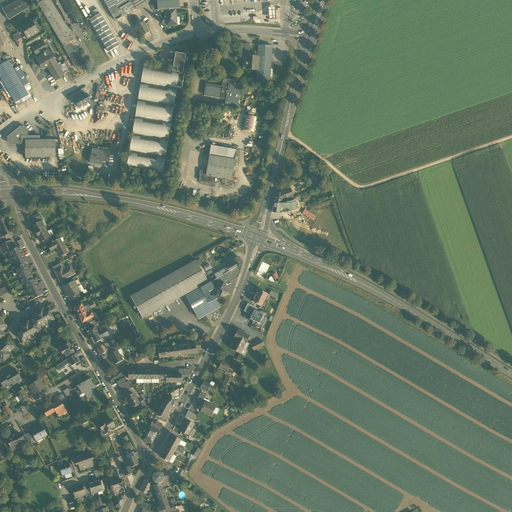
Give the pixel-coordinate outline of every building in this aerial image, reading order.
[(18,0),(2,10),(9,20),(30,8),(25,0),(18,0)] [(50,0),(45,0),(39,4),(64,47),(70,44),(75,41),(50,0)] [(108,9),(117,4),(115,0),(103,0),(108,9)] [(116,21),(136,9),(130,0),(123,0),(117,4),(108,9),(116,21)] [(146,0),(130,0),(136,9),(148,2),(146,0)] [(157,0),(158,11),(165,10),(165,9),(176,8),(176,9),(180,8),(179,0),(157,0)] [(268,8),(269,20),(276,19),(275,7),(268,8)] [(171,24),(171,25),(175,25),(175,19),(177,19),(176,9),(176,8),(165,9),(165,10),(167,25),(171,24)] [(100,14),(89,20),(108,52),(119,46),(100,14)] [(22,28),(28,38),(38,32),(32,22),(22,28)] [(137,27),(142,37),(150,33),(144,23),(137,27)] [(13,36),(16,42),(22,38),(18,32),(13,36)] [(33,48),(36,54),(42,51),(43,53),(48,50),(44,42),(33,48)] [(74,52),(70,44),(64,47),(68,55),(74,52)] [(258,57),(258,63),(257,70),(256,80),(263,81),(270,81),(271,63),(272,46),(258,45),(258,57)] [(48,66),(56,81),(64,76),(64,75),(59,67),(58,67),(48,50),(43,53),(45,56),(37,60),(41,66),(42,65),(44,68),(48,66)] [(68,55),(76,69),(85,64),(77,50),(74,52),(68,55)] [(179,72),(183,72),(186,55),(175,53),(173,70),(179,72)] [(257,70),(258,63),(258,57),(250,57),(248,57),(248,59),(247,65),(250,65),(250,70),(257,70)] [(0,76),(15,103),(20,101),(24,98),(25,99),(31,96),(28,91),(26,91),(24,88),(24,87),(13,69),(8,61),(0,65),(0,76)] [(59,67),(64,75),(71,71),(66,63),(59,67)] [(127,169),(162,175),(177,87),(182,88),(184,72),(183,72),(179,72),(173,70),(144,65),(127,169)] [(19,66),(13,69),(24,87),(29,84),(19,66)] [(225,104),(238,106),(242,82),(223,79),(223,82),(222,87),(206,84),(204,96),(225,100),(225,104)] [(75,101),(79,108),(90,102),(91,102),(91,101),(87,94),(75,101)] [(243,130),(254,132),(256,117),(246,115),(243,130)] [(9,145),(11,145),(9,142),(9,138),(20,128),(24,128),(27,132),(27,136),(28,136),(28,130),(25,127),(20,126),(7,137),(7,143),(9,145)] [(17,145),(21,144),(21,136),(27,136),(27,132),(24,128),(20,128),(9,138),(9,142),(11,145),(17,144),(17,145)] [(28,136),(27,136),(21,136),(21,144),(25,144),(25,140),(40,140),(40,136),(28,136)] [(55,140),(40,140),(25,140),(25,144),(25,158),(55,157),(55,140)] [(211,146),(209,156),(226,159),(228,149),(211,146)] [(90,163),(100,164),(101,161),(108,162),(110,152),(93,149),(90,163)] [(209,156),(206,172),(205,176),(213,178),(231,181),(236,150),(228,149),(226,159),(209,156)] [(212,184),(213,178),(205,176),(206,172),(201,172),(199,181),(212,184)] [(275,202),(281,204),(282,200),(282,197),(287,197),(292,196),(292,195),(290,188),(282,190),(281,194),(277,193),(275,202)] [(279,213),(280,208),(281,204),(275,202),(273,212),(279,214),(279,213)] [(0,225),(1,228),(2,230),(8,227),(2,213),(0,213),(0,225)] [(32,226),(35,232),(44,227),(41,222),(41,221),(37,223),(32,226)] [(35,232),(38,237),(47,232),(44,227),(35,232)] [(0,241),(7,239),(12,236),(10,232),(4,234),(0,235),(0,241)] [(50,237),(47,232),(38,237),(41,242),(46,239),(50,237)] [(68,253),(62,242),(61,243),(59,239),(53,242),(54,243),(48,247),(50,251),(57,248),(61,257),(68,253)] [(5,243),(9,251),(15,248),(12,240),(5,243)] [(0,247),(3,254),(9,251),(5,243),(0,245),(0,247)] [(9,252),(12,258),(22,252),(19,247),(9,252)] [(12,258),(15,263),(25,258),(22,252),(12,258)] [(232,261),(235,267),(236,267),(242,263),(239,257),(232,261)] [(15,263),(17,268),(26,264),(28,263),(25,258),(15,263)] [(143,319),(185,295),(202,286),(208,282),(207,279),(196,260),(130,297),(143,319)] [(229,271),(235,267),(232,261),(226,265),(227,267),(229,271)] [(262,262),(258,271),(265,275),(269,265),(262,262)] [(15,269),(18,274),(28,269),(26,264),(17,268),(15,269)] [(54,270),(60,282),(75,274),(71,266),(62,271),(60,267),(54,270)] [(227,273),(223,275),(227,282),(236,277),(238,272),(236,267),(235,267),(229,271),(227,272),(227,273)] [(237,267),(236,267),(238,272),(236,277),(227,282),(224,283),(225,284),(237,278),(239,273),(237,267)] [(18,274),(21,280),(31,274),(28,269),(18,274)] [(23,285),(25,284),(33,280),(34,279),(31,274),(21,280),(23,285)] [(202,287),(200,288),(204,294),(207,293),(215,288),(224,283),(227,282),(223,275),(216,279),(211,282),(209,283),(202,287)] [(25,284),(28,289),(38,284),(35,279),(34,279),(33,280),(25,284)] [(65,290),(67,293),(77,287),(74,282),(74,281),(70,284),(63,287),(65,291),(65,290)] [(218,295),(219,298),(229,293),(225,284),(224,283),(215,288),(218,295)] [(28,289),(30,294),(41,289),(38,284),(28,289)] [(200,288),(202,287),(202,286),(185,295),(185,296),(200,288)] [(80,293),(77,287),(67,293),(68,295),(67,295),(69,299),(76,295),(80,293)] [(206,299),(204,294),(200,288),(185,296),(197,318),(205,313),(205,314),(208,313),(208,312),(219,306),(215,300),(208,303),(206,299)] [(43,295),(41,289),(30,294),(33,300),(43,295)] [(256,304),(261,307),(261,306),(260,306),(264,297),(266,298),(268,294),(262,291),(262,292),(258,290),(252,302),(256,304)] [(209,297),(206,299),(208,303),(215,300),(220,298),(219,298),(218,295),(214,297),(213,295),(209,297)] [(244,311),(249,314),(250,312),(253,313),(254,310),(256,307),(248,303),(244,311)] [(78,314),(85,310),(84,308),(81,304),(74,308),(78,314)] [(205,313),(197,318),(198,320),(220,308),(219,306),(208,312),(208,313),(205,314),(205,313)] [(17,331),(23,342),(26,340),(25,339),(27,338),(28,339),(31,338),(30,336),(31,335),(32,337),(35,335),(34,334),(36,333),(37,334),(40,332),(38,329),(40,327),(40,326),(41,325),(42,326),(45,325),(44,323),(46,323),(46,324),(49,322),(48,321),(50,320),(51,321),(54,320),(53,318),(50,312),(48,309),(45,310),(44,309),(41,310),(42,312),(39,313),(38,312),(33,315),(34,317),(31,318),(33,322),(31,323),(30,321),(25,324),(25,326),(22,327),(22,326),(19,328),(20,329),(17,331)] [(81,319),(88,316),(87,315),(86,313),(85,310),(78,314),(81,319)] [(252,315),(250,319),(253,321),(252,323),(257,325),(257,323),(259,324),(262,319),(264,315),(254,310),(253,313),(252,315)] [(92,313),(87,315),(88,316),(81,319),(83,323),(91,318),(94,317),(92,313)] [(0,359),(2,362),(11,354),(10,352),(15,347),(6,338),(1,343),(0,341),(0,338),(5,334),(2,331),(7,327),(0,319),(0,359)] [(96,319),(92,321),(89,323),(92,327),(94,326),(95,328),(94,326),(98,324),(98,323),(96,319)] [(90,337),(98,333),(96,330),(95,328),(94,326),(92,327),(91,328),(86,330),(90,337)] [(101,331),(102,334),(104,338),(107,336),(109,335),(105,328),(101,331)] [(245,345),(250,336),(238,330),(233,339),(237,340),(245,345)] [(90,337),(94,343),(96,342),(97,342),(100,341),(102,339),(100,336),(98,333),(90,337)] [(232,350),(240,354),(245,345),(237,340),(233,346),(232,349),(232,350)] [(251,345),(253,351),(264,345),(261,340),(251,345)] [(110,342),(105,345),(108,351),(114,347),(110,342)] [(65,355),(66,357),(74,353),(71,347),(69,343),(60,348),(61,351),(63,355),(65,355)] [(108,351),(105,345),(105,344),(97,349),(100,355),(101,355),(108,351)] [(197,353),(196,349),(196,345),(195,345),(188,346),(189,354),(197,353)] [(182,355),(189,354),(188,346),(181,347),(182,355)] [(174,356),(182,355),(181,347),(173,348),(174,356)] [(167,357),(174,356),(173,348),(166,349),(167,357)] [(159,358),(167,357),(166,349),(158,350),(159,358)] [(109,355),(115,365),(122,361),(117,351),(110,354),(109,355)] [(75,355),(68,359),(70,362),(72,366),(79,362),(75,355)] [(218,368),(225,372),(227,373),(228,370),(231,365),(222,361),(218,368)] [(0,376),(0,381),(5,388),(11,384),(13,385),(21,380),(15,369),(5,375),(3,375),(0,376)] [(223,383),(228,386),(232,379),(226,376),(223,383)] [(82,394),(84,392),(90,389),(92,388),(95,387),(91,380),(78,387),(78,386),(75,388),(76,391),(75,391),(78,396),(82,394)] [(35,393),(35,394),(36,393),(43,389),(41,386),(43,385),(41,382),(39,383),(38,381),(29,387),(31,391),(33,390),(35,393)] [(207,393),(209,390),(211,385),(203,382),(200,389),(207,393)] [(63,392),(66,397),(72,393),(69,388),(63,392)] [(91,391),(90,389),(84,392),(88,399),(93,397),(96,395),(93,390),(91,391)] [(16,394),(22,403),(29,398),(23,390),(16,394)] [(127,398),(132,407),(139,403),(134,394),(127,398)] [(203,402),(204,399),(199,396),(196,402),(201,404),(202,404),(203,402)] [(163,403),(172,408),(173,405),(174,405),(176,402),(173,400),(172,397),(169,398),(167,401),(165,400),(164,403),(163,403)] [(58,415),(59,416),(63,414),(62,413),(66,411),(61,402),(60,400),(59,400),(53,404),(51,402),(42,408),(47,416),(47,415),(56,410),(59,415),(58,415)] [(205,402),(205,403),(204,405),(201,411),(211,416),(214,411),(213,411),(214,407),(215,408),(215,407),(214,407),(205,402)] [(161,405),(159,408),(170,414),(172,411),(171,410),(172,409),(172,408),(163,403),(162,405),(161,405)] [(169,415),(170,414),(159,408),(158,411),(159,412),(157,414),(166,419),(168,416),(168,415),(169,415)] [(185,417),(190,420),(190,419),(194,414),(188,411),(185,417)] [(111,428),(113,427),(114,427),(115,426),(115,424),(114,424),(111,419),(99,426),(101,430),(100,430),(103,436),(108,433),(107,432),(112,429),(111,428)] [(179,430),(188,435),(194,424),(185,419),(179,430)] [(151,424),(150,426),(159,431),(162,425),(154,420),(153,420),(151,424)] [(31,431),(36,440),(41,436),(42,438),(47,435),(41,425),(41,426),(37,429),(37,428),(31,431)] [(150,426),(147,433),(155,437),(159,431),(150,426)] [(12,446),(14,450),(18,447),(18,448),(22,446),(21,445),(25,442),(26,443),(27,443),(22,436),(22,435),(17,437),(14,432),(8,435),(9,436),(5,438),(11,447),(12,446)] [(81,435),(85,442),(89,439),(86,433),(81,435)] [(117,439),(116,436),(114,433),(109,436),(110,439),(111,442),(117,439)] [(151,444),(155,437),(147,433),(143,440),(151,444)] [(172,440),(170,443),(177,447),(179,444),(181,440),(179,439),(176,437),(176,438),(173,436),(171,439),(172,440)] [(170,443),(166,451),(172,454),(175,449),(176,449),(177,447),(170,443)] [(173,455),(172,454),(166,451),(162,457),(164,459),(169,462),(173,455)] [(91,452),(82,455),(87,468),(93,466),(91,460),(93,459),(91,452)] [(126,455),(128,460),(130,459),(130,458),(135,456),(134,453),(133,452),(126,455)] [(81,470),(87,468),(82,455),(74,458),(76,464),(76,465),(79,464),(81,470)] [(136,459),(135,456),(130,458),(130,459),(128,460),(130,466),(131,468),(138,464),(136,459)] [(59,466),(62,476),(72,473),(69,462),(59,466)] [(133,473),(131,468),(130,466),(125,468),(122,469),(125,476),(133,473)] [(112,470),(116,481),(110,482),(112,490),(112,491),(115,490),(119,489),(123,487),(121,479),(120,479),(119,474),(118,474),(116,470),(114,470),(114,469),(112,470)] [(151,477),(151,479),(152,481),(153,482),(155,484),(157,484),(159,485),(161,484),(162,484),(163,483),(164,482),(165,480),(165,479),(165,477),(164,475),(163,473),(161,472),(159,471),(157,471),(155,472),(153,473),(152,475),(151,477)] [(151,479),(147,480),(146,480),(144,482),(142,485),(148,488),(149,485),(153,486),(155,490),(162,487),(161,485),(161,484),(159,485),(157,484),(155,484),(153,482),(152,481),(151,479)] [(96,481),(94,481),(98,492),(104,490),(100,480),(96,481)] [(92,494),(98,492),(94,481),(92,482),(88,484),(90,489),(92,494)] [(72,489),(75,497),(78,495),(79,497),(85,494),(85,493),(83,487),(82,485),(72,489)] [(145,494),(148,488),(142,485),(139,491),(145,494)] [(90,489),(87,490),(86,486),(83,487),(85,493),(88,492),(89,496),(92,495),(92,494),(90,489)] [(170,509),(162,487),(155,490),(161,506),(156,508),(157,511),(176,511),(175,507),(170,509)] [(140,507),(143,508),(149,510),(151,506),(147,504),(142,502),(140,507)]
